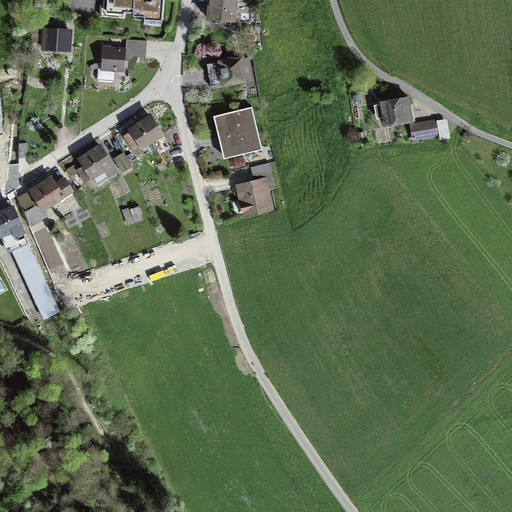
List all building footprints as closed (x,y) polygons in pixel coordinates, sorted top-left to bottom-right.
[(144,20),(144,26),(162,27),(163,0),(103,0),(102,15),(124,17),(124,14),(133,15),(133,19),(144,20)] [(207,0),(206,23),(216,24),(216,26),(225,27),(225,24),(236,25),(237,0),(207,0)] [(62,25),(53,25),(53,30),(45,29),(46,18),(33,18),(31,43),(41,44),(41,51),(71,53),(73,31),(62,30),(62,25)] [(146,58),(147,41),(126,40),(126,49),(125,61),(130,62),(130,57),(146,58)] [(114,81),(114,73),(125,74),(125,61),(126,49),(111,48),(112,46),(102,45),(101,69),(98,69),(98,70),(94,70),(94,72),(89,72),(88,77),(94,77),(94,79),(97,79),(97,80),(98,80),(98,83),(112,84),(113,81),(114,81)] [(243,59),(243,57),(234,59),(234,57),(227,58),(227,60),(206,64),(210,87),(221,85),(222,90),(248,85),(247,82),(254,80),(250,58),(243,59)] [(0,100),(0,99),(0,119),(5,120),(6,116),(7,116),(8,109),(11,110),(12,101),(9,100),(11,89),(2,88),(0,100)] [(409,98),(379,103),(384,130),(409,125),(414,125),(414,123),(414,122),(415,122),(412,105),(411,106),(409,98)] [(224,162),(263,152),(253,108),(213,118),(224,162)] [(122,134),(134,151),(141,146),(142,147),(151,141),(161,155),(173,147),(164,133),(165,132),(150,110),(127,125),(130,129),(122,134)] [(414,125),(409,125),(412,142),(438,137),(435,120),(414,123),(414,125)] [(440,141),(450,139),(447,120),(436,122),(440,141)] [(365,139),(364,132),(357,133),(358,140),(365,139)] [(101,140),(76,155),(79,160),(66,168),(70,176),(78,171),(84,181),(93,176),(98,184),(107,178),(106,176),(107,175),(104,169),(115,162),(101,140)] [(18,144),(19,159),(28,158),(28,143),(18,144)] [(122,172),(132,165),(124,151),(113,157),(122,172)] [(253,182),(235,186),(242,218),(274,211),(269,189),(274,188),(271,173),(272,173),(270,164),(250,168),(253,182)] [(52,172),(26,189),(27,190),(18,196),(30,226),(48,216),(44,208),(75,188),(65,174),(56,180),(52,172)] [(189,195),(186,179),(180,180),(183,196),(189,195)] [(139,203),(122,209),(128,225),(145,219),(139,203)] [(13,207),(0,212),(0,233),(8,251),(12,250),(28,242),(13,207)] [(28,242),(12,250),(43,318),(60,311),(28,242)]
